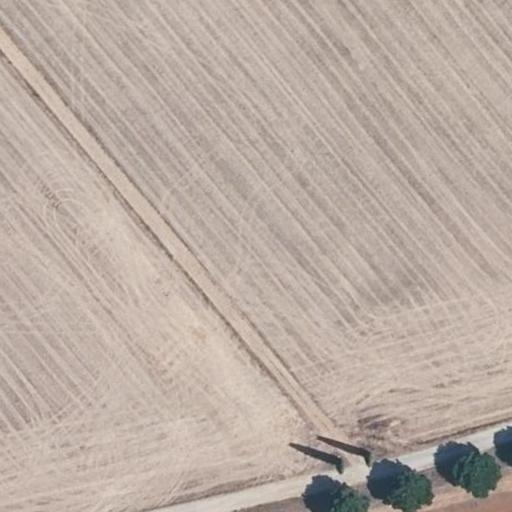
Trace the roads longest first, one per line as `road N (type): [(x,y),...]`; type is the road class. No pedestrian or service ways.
road 1 (track): [(368,470),(0,36)]
road 2 (unclassified): [(511,432),(179,511)]
